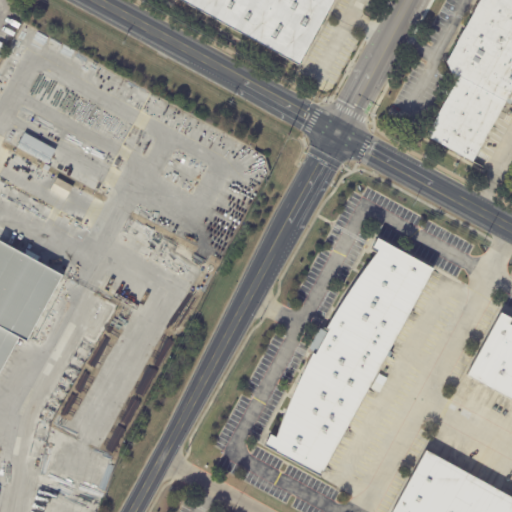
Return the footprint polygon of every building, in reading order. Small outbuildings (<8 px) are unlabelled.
[(335,0),(300,67),(178,0),(335,0)] [(476,159),(511,93),(511,0),(485,0),(451,62),(459,84),(429,137),(476,159)] [(12,136),(18,140),(15,145),(9,141),(12,136)] [(21,140),(52,157),(49,164),(17,146),(21,140)] [(148,143),(152,145),(149,151),(144,148),(148,143)] [(73,187),(68,197),(52,188),(58,178),(73,187)] [(321,477),(434,271),(377,237),(369,248),(378,254),(355,282),(327,326),(307,363),(277,433),(268,428),(262,439),(321,477)] [(0,243),(24,256),(26,252),(38,259),(36,263),(63,277),(27,343),(19,339),(0,373),(0,243)] [(511,399),(511,321),(499,315),(468,375),(511,399)] [(511,511),(511,497),(425,449),(391,511),(511,511)]
